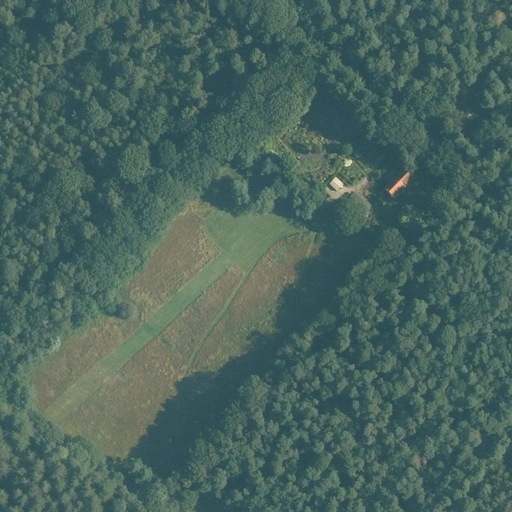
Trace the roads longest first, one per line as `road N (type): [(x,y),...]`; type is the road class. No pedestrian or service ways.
road 1 (track): [(256,0),(511,219)]
road 2 (track): [(511,50),(420,140)]
